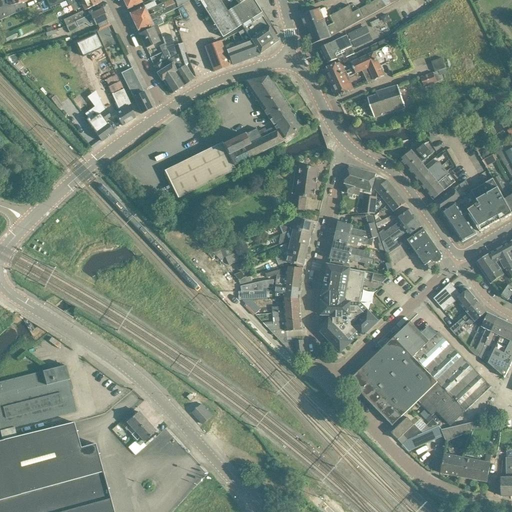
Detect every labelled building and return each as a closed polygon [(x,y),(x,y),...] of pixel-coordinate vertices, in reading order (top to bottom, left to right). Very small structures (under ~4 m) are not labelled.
[(4,0),(5,7),(0,7),(0,20),(23,10),(23,9),(22,3),(26,2),(25,0),(4,0)] [(85,11),(100,3),(98,0),(81,0),(71,5),(74,11),(83,7),(85,11)] [(140,0),(122,0),(124,3),(125,6),(126,7),(127,9),(142,2),(140,0)] [(168,6),(175,3),(174,0),(169,0),(146,11),(144,6),(138,9),(129,13),(130,15),(129,16),(130,18),(132,18),(134,23),(168,6)] [(237,28),(241,25),(261,13),(262,13),(253,0),(174,0),(175,3),(177,8),(178,8),(178,9),(192,0),(198,0),(222,38),(237,28)] [(331,38),(391,4),(395,1),(394,0),(375,0),(353,13),(349,6),(330,16),(334,23),(326,27),(325,23),(307,30),(312,45),(331,38)] [(151,21),(177,8),(175,3),(168,6),(134,23),(136,27),(135,28),(136,30),(137,31),(138,32),(153,26),(151,21)] [(106,14),(105,14),(103,9),(85,17),(66,26),(69,33),(78,29),(78,27),(85,24),(86,26),(88,27),(91,28),(95,26),(98,31),(110,26),(107,20),(108,19),(107,18),(107,16),(106,14)] [(307,30),(325,23),(324,22),(327,21),(326,18),(323,19),(320,9),(301,16),(307,30)] [(66,26),(85,17),(82,11),(63,20),(66,26)] [(249,38),(269,26),(261,13),(241,25),(248,36),(249,38)] [(146,48),(155,44),(158,42),(156,36),(161,34),(157,26),(139,35),(146,48)] [(278,41),(271,30),(269,26),(249,38),(260,55),(278,41)] [(349,34),(356,49),(373,41),(367,27),(349,34)] [(93,32),(75,41),(83,57),(101,49),(93,32)] [(386,39),(379,43),(382,49),(389,46),(401,41),(397,32),(386,39)] [(171,35),(162,38),(165,44),(167,50),(170,57),(174,65),(176,71),(175,72),(184,86),(194,79),(185,66),(187,64),(184,53),(178,55),(173,41),(171,35)] [(102,47),(113,43),(110,36),(100,39),(102,47)] [(260,55),(249,38),(248,36),(242,39),(241,37),(231,43),(228,37),(220,41),(205,47),(214,72),(232,65),(260,55)] [(327,64),(336,60),(337,59),(335,54),(351,47),(346,36),(336,41),(319,48),(327,64)] [(164,44),(159,46),(162,53),(167,50),(165,44),(164,44)] [(358,66),(329,80),(329,82),(337,98),(353,90),(349,80),(350,80),(349,77),(363,71),(369,83),(378,79),(384,76),(380,67),(395,60),(392,53),(389,46),(382,49),(374,53),(356,61),(358,66)] [(160,63),(153,66),(157,73),(162,81),(163,80),(172,94),(184,86),(175,72),(176,71),(174,65),(170,57),(167,50),(162,53),(166,61),(167,60),(170,65),(168,66),(167,64),(163,67),(160,63)] [(333,66),(324,70),(329,80),(358,66),(356,61),(343,67),(341,63),(333,66)] [(136,105),(141,114),(151,108),(140,85),(132,68),(121,73),(130,91),(136,105)] [(436,83),(433,72),(421,77),(424,87),(436,83)] [(265,113),(285,100),(269,76),(244,82),(265,113)] [(109,87),(115,100),(114,100),(120,111),(115,114),(117,117),(122,126),(135,118),(127,106),(130,104),(126,95),(119,82),(109,87)] [(81,86),(85,96),(92,93),(87,83),(81,86)] [(375,118),(405,107),(398,85),(382,90),(383,93),(368,98),(375,118)] [(97,109),(102,105),(97,95),(90,99),(97,109)] [(450,107),(458,104),(455,97),(447,100),(450,107)] [(234,166),(284,141),(285,144),(299,135),(295,130),(302,126),(285,100),(265,113),(274,127),(266,131),(264,129),(258,132),(257,129),(223,145),(222,143),(165,171),(178,199),(193,192),(236,170),(234,166)] [(71,121),(76,116),(68,107),(63,112),(71,121)] [(88,118),(86,120),(94,131),(102,141),(113,132),(105,121),(110,117),(105,109),(90,120),(88,118)] [(511,137),(501,144),(511,164),(511,137)] [(422,156),(431,148),(428,144),(426,146),(424,144),(414,153),(412,150),(400,160),(407,168),(419,159),(422,156)] [(511,164),(501,144),(495,147),(511,178),(511,164)] [(435,152),(434,151),(431,148),(422,156),(425,160),(435,152)] [(483,161),(487,168),(496,163),(492,157),(483,161)] [(414,176),(425,167),(419,159),(407,168),(414,176)] [(420,184),(444,165),(440,160),(428,170),(425,167),(414,176),(420,184)] [(427,192),(450,173),(444,165),(420,184),(427,192)] [(319,169),(300,166),(296,195),(293,195),(291,209),(304,211),(306,197),(315,198),(319,169)] [(371,192),(376,174),(349,167),(342,192),(348,194),(347,196),(353,197),(355,187),(371,192)] [(433,200),(445,191),(457,181),(450,173),(427,192),(433,200)] [(511,194),(509,196),(503,184),(498,177),(494,179),(511,212),(511,194)] [(511,214),(511,212),(494,179),(493,179),(481,186),(472,191),(473,192),(470,194),(475,202),(467,207),(472,215),(469,216),(480,232),(501,220),(501,221),(511,214)] [(388,205),(399,195),(387,180),(376,190),(388,205)] [(456,204),(463,198),(456,188),(443,196),(435,202),(442,213),(456,203),(456,204)] [(362,214),(374,214),(377,197),(364,195),(362,214)] [(395,213),(406,203),(399,195),(388,205),(395,213)] [(459,208),(466,203),(463,198),(456,204),(456,203),(442,213),(463,243),(477,234),(459,208)] [(390,237),(416,218),(410,209),(397,218),(400,222),(385,232),(384,230),(379,233),(381,238),(383,242),(390,237)] [(375,220),(376,224),(377,228),(390,222),(388,218),(382,221),(379,218),(375,220)] [(394,241),(401,237),(407,232),(409,236),(422,227),(416,218),(390,237),(383,242),(386,251),(387,255),(400,246),(397,243),(396,244),(394,241)] [(314,223),(304,221),(297,219),(288,222),(280,226),(284,234),(294,229),(312,233),(314,223)] [(372,240),(372,239),(378,237),(379,237),(378,234),(375,223),(374,223),(369,224),(364,225),(366,232),(352,229),(353,225),(337,221),(335,231),(357,236),(368,239),(372,240)] [(309,246),(312,233),(294,229),(284,234),(280,235),(280,236),(279,243),(279,244),(291,239),(290,242),(309,246)] [(407,240),(419,257),(425,265),(432,261),(433,262),(434,263),(436,263),(437,263),(439,262),(440,262),(441,260),(442,259),(442,257),(442,256),(441,254),(424,229),(407,240)] [(371,246),(372,240),(368,239),(357,236),(335,231),(333,240),(349,244),(357,246),(358,243),(371,246)] [(348,247),(349,244),(333,240),(331,249),(363,257),(365,251),(348,247)] [(289,252),(306,256),(309,246),(290,242),(280,247),(283,254),(289,252)] [(511,245),(510,242),(490,254),(492,256),(496,262),(500,260),(503,267),(504,269),(510,280),(511,279),(511,245)] [(220,260),(224,259),(233,255),(230,247),(214,254),(220,260)] [(363,257),(331,249),(329,259),(348,263),(349,259),(357,261),(365,263),(364,267),(370,268),(372,259),(363,257)] [(304,267),(304,266),(306,256),(289,252),(283,254),(286,260),(285,264),(304,267)] [(486,256),(476,263),(491,284),(496,280),(504,275),(502,271),(504,269),(503,267),(500,260),(496,262),(492,256),(490,254),(486,256)] [(368,271),(330,262),(322,295),(326,296),(325,301),(322,301),(322,315),(329,315),(329,319),(322,327),(321,332),(341,352),(352,342),(351,342),(356,337),(355,336),(359,333),(360,334),(365,334),(379,322),(360,302),(368,271)] [(238,271),(244,269),(241,263),(236,265),(238,271)] [(303,269),(293,268),(288,267),(287,270),(281,269),(266,274),(267,278),(275,275),(280,276),(280,277),(286,278),(302,279),(303,269)] [(239,281),(245,278),(242,272),(234,276),(239,281)] [(373,274),(372,281),(382,283),(389,277),(373,274)] [(301,289),(302,279),(286,278),(280,277),(279,281),(274,281),(265,282),(241,287),(243,291),(263,291),(263,287),(273,288),(273,287),(274,287),(301,289)] [(502,295),(509,300),(511,293),(511,286),(509,285),(502,295)] [(299,299),(301,289),(274,287),(273,292),(277,293),(277,294),(284,294),(284,297),(299,299)] [(467,312),(479,302),(468,290),(447,307),(451,312),(447,315),(451,320),(456,324),(459,321),(452,313),(458,307),(460,310),(464,308),(467,312)] [(263,299),(263,291),(243,291),(243,300),(263,299)] [(300,311),(300,301),(299,299),(284,297),(284,302),(283,302),(284,308),(272,309),(272,314),(300,311)] [(243,301),(242,301),(243,301),(255,315),(261,310),(252,300),(243,301)] [(479,319),(487,312),(480,304),(479,302),(467,312),(468,314),(459,321),(456,324),(452,327),(450,329),(457,337),(465,331),(461,327),(467,323),(470,326),(475,322),(479,319)] [(273,324),(301,321),(300,311),(272,314),(273,319),(284,318),(285,322),(273,322),(263,323),(267,327),(272,327),(272,328),(273,329),(273,324)] [(479,357),(498,318),(488,313),(482,327),(487,329),(482,342),(480,341),(476,350),(470,347),(469,349),(475,355),(479,357)] [(502,336),(508,323),(498,318),(479,357),(484,360),(493,340),(498,343),(502,336)] [(287,332),(302,331),(301,321),(273,324),(273,329),(272,328),(272,331),(270,331),(283,343),(288,343),(287,332)] [(412,357),(424,346),(427,342),(409,323),(398,334),(395,337),(353,377),(353,378),(356,381),(353,384),(352,385),(367,399),(393,426),(417,402),(418,401),(432,416),(436,412),(450,426),(464,412),(412,357)] [(506,378),(511,364),(511,325),(508,323),(502,336),(498,343),(489,363),(506,378)] [(491,387),(446,339),(439,332),(428,343),(427,342),(424,346),(412,357),(464,412),(491,387)] [(297,355),(305,354),(303,340),(295,341),(297,355)] [(65,365),(42,371),(0,382),(0,431),(76,412),(68,380),(69,380),(65,365)] [(193,413),(203,425),(213,416),(202,404),(193,413)] [(135,432),(147,421),(138,412),(122,426),(126,430),(131,427),(135,432)] [(438,427),(433,420),(421,431),(407,417),(396,427),(397,428),(391,433),(401,443),(406,441),(422,434),(438,427)] [(136,441),(140,445),(156,431),(147,421),(135,432),(131,435),(136,440),(136,441)] [(0,511),(113,511),(95,445),(80,449),(73,423),(64,425),(0,440),(0,511)] [(456,438),(471,431),(473,424),(466,425),(442,431),(438,427),(422,434),(406,441),(402,445),(409,451),(444,436),(446,442),(456,438)] [(491,463),(490,463),(492,454),(491,453),(492,450),(487,449),(485,462),(463,458),(459,477),(487,482),(491,463)] [(459,477),(463,458),(445,454),(441,473),(459,477)] [(511,467),(511,470),(511,476),(507,477),(507,475),(501,475),(501,496),(511,496),(511,467)]
